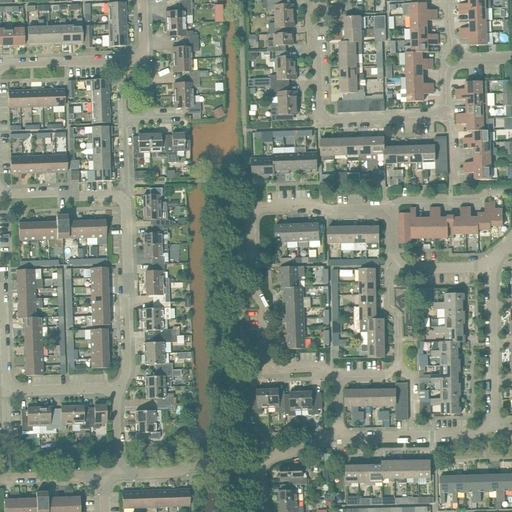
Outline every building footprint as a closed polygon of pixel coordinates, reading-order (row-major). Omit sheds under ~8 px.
[(282,5),(281,0),(274,0),(268,0),(268,11),(275,11),(275,17),(294,17),(294,5),(282,5)] [(468,0),(469,4),(459,4),(459,9),(486,8),(485,0),(468,0)] [(108,14),(125,14),(125,2),(107,3),(108,14)] [(410,16),(437,15),(437,10),(427,10),(426,3),(403,4),(403,16),(410,16)] [(192,6),(179,7),(179,12),(166,12),(166,25),(185,24),(185,16),(192,16),(192,6)] [(342,6),(328,7),(329,15),(342,15),(342,6)] [(486,8),(459,9),(459,15),(469,14),(469,21),(486,21),(486,8)] [(126,24),(125,14),(108,14),(108,25),(126,24)] [(437,20),(437,15),(410,16),(411,28),(427,28),(427,21),(437,20)] [(294,17),(275,17),(275,24),(269,24),(269,36),(274,35),(283,35),(283,34),(283,28),(295,27),(294,17)] [(345,30),(361,30),(361,17),(344,17),(345,30)] [(71,26),(65,26),(65,19),(60,19),(60,27),(61,44),(71,44),(71,26)] [(77,19),(77,26),(71,26),(71,44),(82,44),(82,19),(77,19)] [(486,21),(469,21),(470,28),(459,29),(460,34),(486,33),(486,21)] [(126,24),(108,25),(104,25),(104,30),(108,30),(109,36),(126,35),(126,32),(128,31),(128,26),(126,26),(126,24)] [(185,24),(166,25),(167,37),(185,36),(185,43),(198,42),(198,36),(193,36),(193,32),(186,32),(185,24)] [(39,45),(38,27),(27,28),(28,46),(39,45)] [(49,27),(38,27),(39,45),(50,45),(49,27)] [(60,27),(49,27),(50,45),(61,44),(60,27)] [(24,28),(12,29),(13,47),(18,47),(17,46),(24,45),(24,28)] [(427,28),(411,28),(411,40),(438,40),(438,34),(427,35),(427,28)] [(13,47),(12,29),(1,29),(2,46),(9,46),(9,47),(13,47)] [(361,30),(345,30),(345,42),(345,43),(356,42),(356,43),(362,42),(361,30)] [(486,33),(460,34),(460,39),(470,39),(470,46),(487,45),(486,33)] [(274,35),(274,41),(267,42),(267,48),(267,52),(267,53),(270,53),(281,52),(281,51),(281,46),(293,45),(293,34),(283,34),(283,35),(274,35)] [(126,39),(126,35),(109,36),(109,47),(127,46),(127,45),(129,44),(129,39),(126,39)] [(438,40),(411,40),(411,52),(411,53),(422,52),(422,53),(428,53),(428,45),(438,45),(438,40)] [(198,42),(185,43),(185,47),(172,48),(172,61),(192,60),(192,53),(198,53),(198,42)] [(345,43),(345,42),(339,43),(340,56),(356,55),(356,43),(356,42),(345,43)] [(283,51),(281,51),(281,52),(270,53),(270,55),(270,64),(274,64),(274,70),(277,70),(296,69),(296,66),(298,66),(298,59),(296,59),(296,57),(284,57),(283,51)] [(411,53),(411,52),(405,53),(406,65),(433,64),(432,59),(422,59),(422,53),(422,52),(411,53)] [(361,55),(356,55),(340,56),(340,68),(357,68),(356,63),(361,63),(361,55)] [(192,60),(172,61),(173,72),(186,72),(186,78),(199,78),(199,77),(203,77),(203,72),(192,73),(192,60)] [(433,70),(433,64),(406,65),(406,77),(423,77),(423,70),(433,70)] [(357,74),(357,68),(340,68),(341,81),(357,80),(365,80),(364,73),(357,74)] [(296,69),(277,70),(277,77),(270,77),(271,87),(285,87),(284,80),(296,80),(296,69)] [(423,77),(406,77),(407,90),(433,89),(433,83),(423,84),(423,77)] [(199,78),(186,78),(186,83),(173,84),(174,97),(193,96),(193,88),(200,88),(199,78)] [(91,92),(108,91),(108,79),(85,80),(86,86),(90,85),(91,92)] [(357,93),(357,80),(341,81),(341,94),(357,93)] [(466,89),(456,90),(456,95),(487,94),(487,81),(482,81),(465,82),(466,89)] [(285,92),(285,87),(271,87),(271,99),(278,98),(278,104),(297,104),(297,92),(285,92)] [(53,90),(53,106),(64,106),(64,89),(53,90)] [(434,94),(433,89),(407,90),(407,102),(424,102),(424,94),(434,94)] [(30,90),(19,91),(20,108),(31,107),(30,90)] [(42,107),(42,90),(30,90),(31,107),(42,107)] [(53,106),(53,90),(42,90),(42,107),(53,106)] [(20,108),(19,91),(8,91),(9,108),(20,108)] [(109,102),(108,91),(91,92),(91,102),(109,102)] [(487,94),(456,95),(456,100),(466,100),(466,107),(488,106),(494,106),(494,100),(494,94),(487,94)] [(193,96),(174,97),(174,108),(187,108),(188,114),(201,113),(200,104),(193,104),(193,96)] [(109,113),(109,102),(91,102),(91,113),(109,113)] [(297,104),(278,104),(279,111),(272,111),(272,121),(286,121),(286,115),(298,114),(297,104)] [(467,114),(456,114),(457,119),(488,118),(488,106),(466,107),(467,114)] [(222,108),(213,113),(217,120),(225,115),(222,108)] [(109,113),(91,113),(92,124),(109,123),(109,113)] [(488,118),(457,119),(457,125),(467,124),(467,131),(473,131),(484,131),(484,130),(488,130),(488,118)] [(92,139),(110,138),(110,137),(112,137),(112,131),(110,132),(109,126),(91,127),(92,139)] [(473,138),(463,138),(463,144),(490,143),(490,130),(488,130),(484,130),(484,131),(473,131),(473,138)] [(155,134),(149,135),(150,156),(157,156),(157,161),(167,161),(166,139),(161,139),(160,132),(155,132),(155,134)] [(166,139),(167,161),(177,161),(177,152),(184,151),(183,133),(177,134),(176,132),(172,132),(172,139),(166,139)] [(150,156),(149,135),(143,135),(143,133),(138,133),(138,140),(133,140),(133,137),(132,137),(133,162),(143,162),(143,156),(150,156)] [(110,138),(92,139),(87,139),(87,144),(92,144),(92,149),(110,149),(110,145),(112,145),(112,139),(110,139),(110,138)] [(371,138),(359,139),(360,161),(367,161),(367,162),(367,171),(372,170),(371,138)] [(384,138),(371,138),(372,170),(378,170),(377,161),(378,161),(377,154),(384,154),(385,154),(384,148),(384,138)] [(334,139),(321,140),(321,156),(321,161),(334,160),(334,156),(334,139)] [(346,139),(334,139),(334,156),(347,155),(346,139)] [(359,139),(346,139),(347,155),(347,162),(360,161),(359,139)] [(490,143),(463,144),(463,149),(474,148),(474,155),(491,155),(497,155),(496,149),(494,149),(493,143),(490,143)] [(422,146),(409,147),(410,163),(417,163),(417,170),(423,170),(423,163),(422,146)] [(435,146),(422,146),(423,163),(435,162),(435,156),(435,150),(435,146)] [(384,148),(385,154),(384,154),(385,164),(397,164),(397,147),(384,148)] [(409,147),(397,147),(397,164),(410,163),(409,147)] [(92,149),(92,154),(87,154),(87,160),(93,160),(111,160),(110,149),(92,149)] [(306,153),(295,154),(296,170),(302,170),(302,173),(307,173),(306,153)] [(317,153),(306,153),(307,173),(311,173),(311,170),(318,170),(317,153)] [(274,158),(274,171),(281,171),(281,174),(285,174),(284,154),(274,154),(274,158)] [(296,170),(295,154),(284,154),(285,174),(289,174),(289,171),(296,170)] [(55,156),(56,172),(67,172),(66,155),(55,156)] [(474,162),(464,163),(464,168),(491,167),(491,155),(474,155),(474,162)] [(33,156),(22,157),(22,174),(33,173),(33,156)] [(44,173),(44,156),(33,156),(33,173),(44,173)] [(56,172),(55,156),(44,156),(44,173),(56,172)] [(22,174),(22,157),(10,157),(11,174),(22,174)] [(274,158),(263,159),(263,178),(268,178),(268,175),(275,175),(274,171),(274,158)] [(263,178),(263,159),(252,159),(252,176),(259,176),(259,179),(263,178)] [(111,170),(111,160),(93,160),(93,171),(111,170)] [(79,161),(74,161),(70,161),(70,172),(78,171),(79,171),(79,161)] [(491,167),(464,168),(464,173),(474,173),(475,180),(491,180),(491,170),(491,167)] [(111,170),(93,171),(94,182),(115,181),(114,173),(111,173),(111,170)] [(79,182),(78,171),(70,172),(71,183),(79,182)] [(335,181),(347,180),(347,173),(335,173),(335,175),(335,181)] [(143,208),(166,207),(166,203),(160,203),(160,196),(162,196),(162,188),(149,189),(150,196),(143,196),(143,208)] [(490,202),(490,203),(491,226),(503,226),(503,209),(495,209),(495,202),(490,202)] [(491,226),(490,203),(485,203),(485,213),(478,214),(478,218),(478,230),(491,230),(491,226)] [(166,212),(166,207),(143,208),(143,220),(150,220),(151,227),(164,226),(164,219),(162,219),(162,212),(166,212)] [(471,207),(466,208),(466,234),(478,234),(478,230),(478,218),(471,218),(471,207)] [(423,239),(422,218),(416,218),(416,208),(411,208),(411,213),(411,219),(411,225),(411,231),(411,237),(411,239),(423,239)] [(436,238),(435,208),(430,208),(430,218),(422,218),(423,239),(436,238)] [(448,238),(447,218),(441,218),(441,208),(435,208),(436,238),(448,238)] [(466,234),(466,208),(460,208),(460,218),(454,218),(454,235),(466,234)] [(67,222),(68,222),(67,217),(56,217),(56,222),(57,222),(57,239),(68,239),(67,222)] [(86,221),(77,222),(77,238),(87,238),(86,221)] [(96,221),(86,221),(87,238),(97,238),(96,221)] [(105,221),(96,221),(97,238),(106,237),(105,221)] [(309,241),(308,221),(304,222),(304,224),(297,225),(298,242),(309,241)] [(308,221),(309,241),(320,241),(319,224),(312,224),(312,221),(308,221)] [(56,222),(47,223),(48,239),(57,239),(57,222),(56,222)] [(77,222),(68,222),(67,222),(68,239),(77,238),(77,222)] [(287,242),(286,222),(282,222),(282,225),(275,226),(276,242),(287,242)] [(298,242),(297,225),(291,225),(290,222),(286,222),(287,242),(298,242)] [(28,240),(28,223),(18,224),(19,240),(28,240)] [(38,240),(37,223),(28,223),(28,240),(38,240)] [(48,239),(47,223),(37,223),(38,240),(48,239)] [(167,226),(164,226),(151,227),(151,234),(144,234),(144,246),(167,245),(167,240),(169,240),(169,233),(167,233),(167,226)] [(341,244),(341,227),(328,227),(328,244),(341,244)] [(354,227),(341,227),(341,244),(354,243),(354,227)] [(366,243),(366,227),(354,227),(354,243),(366,243)] [(366,227),(366,243),(379,243),(379,227),(366,227)] [(167,250),(167,245),(144,246),(145,258),(151,257),(152,265),(164,264),(164,256),(161,256),(161,250),(167,250)] [(164,264),(152,265),(152,272),(145,272),(145,284),(174,283),(174,280),(168,280),(168,278),(162,279),(162,272),(164,272),(164,264)] [(298,277),(298,267),(281,267),(281,274),(278,274),(279,278),(298,277)] [(328,270),(326,270),(326,267),(319,267),(319,270),(323,270),(323,277),(328,277),(328,270)] [(90,278),(107,277),(107,268),(90,268),(90,278)] [(359,282),(376,282),(375,269),(359,270),(359,282)] [(17,280),(34,279),(33,270),(17,270),(17,280)] [(57,279),(62,278),(62,270),(57,270),(57,273),(52,273),(53,279),(57,279)] [(107,277),(90,278),(91,287),(108,287),(107,277)] [(279,278),(279,282),(282,282),(282,288),(286,288),(303,288),(303,287),(298,287),(298,277),(279,278)] [(34,289),(34,279),(17,280),(18,289),(34,289)] [(376,282),(359,282),(359,295),(376,295),(376,282)] [(174,286),(174,283),(145,284),(146,296),(153,295),(153,302),(156,302),(165,302),(165,295),(163,295),(162,288),(168,288),(168,286),(174,286)] [(108,287),(91,287),(91,297),(108,296),(108,287)] [(286,288),(286,294),(283,294),(283,298),(303,298),(303,288),(286,288)] [(34,289),(18,289),(18,299),(34,298),(34,289)] [(434,306),(463,306),(462,300),(464,300),(464,294),(445,294),(445,303),(434,303),(434,306)] [(376,307),(376,295),(359,295),(360,307),(376,307)] [(108,296),(91,297),(91,307),(108,306),(108,296)] [(34,298),(18,299),(18,309),(35,308),(34,298)] [(283,298),(284,302),(286,302),(287,308),(303,308),(303,298),(283,298)] [(165,302),(156,302),(156,308),(142,309),(142,311),(140,312),(140,318),(143,319),(143,320),(162,320),(162,310),(170,309),(170,302),(165,302)] [(109,316),(108,306),(91,307),(92,316),(109,316)] [(463,312),(463,306),(434,306),(434,310),(445,309),(445,318),(465,318),(464,311),(463,312)] [(71,307),(66,307),(66,317),(71,317),(71,314),(76,314),(75,308),(71,309),(71,307)] [(376,320),(376,307),(360,307),(360,320),(368,320),(376,320)] [(35,318),(35,308),(18,309),(19,318),(35,318)] [(287,308),(287,314),(284,314),(284,319),(304,318),(303,308),(287,308)] [(109,325),(109,316),(92,316),(92,326),(109,325)] [(35,319),(35,318),(19,318),(19,319),(24,319),(24,328),(41,328),(40,318),(35,319)] [(284,319),(284,323),(287,323),(288,329),(304,328),(304,318),(284,319)] [(465,318),(445,318),(446,327),(435,327),(435,330),(463,330),(463,324),(465,324),(465,318)] [(384,319),(376,320),(368,320),(368,332),(384,332),(384,319)] [(162,320),(143,320),(143,322),(140,323),(141,329),(143,330),(143,331),(157,331),(157,337),(176,336),(176,330),(163,331),(162,320)] [(41,337),(41,328),(24,328),(24,338),(41,337)] [(304,328),(288,329),(288,335),(285,335),(285,339),(305,338),(304,328)] [(91,340),(107,339),(107,329),(90,330),(91,340)] [(463,336),(463,330),(435,330),(435,334),(446,333),(446,342),(459,342),(465,342),(465,335),(463,336)] [(384,345),(384,332),(368,332),(368,345),(384,345)] [(176,336),(157,337),(157,342),(144,343),(144,354),(163,354),(163,344),(177,343),(176,336)] [(41,337),(24,338),(25,347),(41,347),(41,337)] [(305,338),(285,339),(285,343),(288,343),(288,349),(305,349),(305,338)] [(108,349),(107,339),(91,340),(91,350),(108,349)] [(459,342),(446,342),(434,342),(431,351),(430,351),(430,355),(458,354),(458,348),(459,348),(459,342)] [(384,345),(368,345),(362,345),(362,352),(368,352),(368,358),(385,358),(384,345)] [(64,346),(59,346),(54,346),(54,356),(60,356),(65,356),(64,346)] [(41,347),(25,347),(25,357),(42,356),(41,347)] [(108,359),(108,349),(91,350),(91,359),(108,359)] [(163,354),(144,354),(144,365),(158,365),(158,370),(172,371),(172,364),(164,365),(163,354)] [(458,354),(430,355),(430,358),(441,357),(441,366),(460,366),(460,360),(458,360),(458,354)] [(42,366),(42,356),(25,357),(25,366),(42,366)] [(108,359),(91,359),(92,369),(108,368),(108,359)] [(42,366),(25,366),(26,376),(42,376),(42,366)] [(460,366),(441,366),(441,375),(430,375),(430,378),(458,378),(458,372),(460,372),(460,366)] [(172,371),(158,370),(158,376),(145,377),(145,389),(164,388),(170,388),(170,382),(172,381),(172,371)] [(458,378),(430,378),(430,382),(441,382),(441,390),(460,390),(460,384),(458,384),(458,378)] [(285,415),(285,398),(285,394),(279,394),(279,387),(274,387),(274,389),(268,390),(268,408),(275,407),(275,413),(282,413),(282,411),(285,411),(285,415)] [(164,388),(145,389),(146,399),(159,399),(159,405),(173,404),(173,393),(165,394),(164,388)] [(268,408),(268,390),(262,390),(262,388),(257,388),(257,395),(251,395),(252,412),(255,412),(255,414),(262,413),(262,408),(268,408)] [(301,392),(302,410),(308,410),(308,415),(315,415),(315,414),(318,413),(318,397),(312,397),(312,390),(307,390),(307,392),(301,392)] [(358,406),(358,390),(345,390),(345,407),(358,406)] [(371,406),(370,390),(358,390),(358,406),(371,406)] [(383,406),(383,390),(370,390),(371,406),(383,406)] [(396,390),(383,390),(383,406),(396,406),(396,402),(396,396),(396,390)] [(460,390),(441,390),(441,399),(430,399),(430,402),(459,402),(458,396),(460,396),(460,390)] [(290,398),(285,398),(285,415),(288,415),(288,416),(295,416),(295,411),(302,410),(301,392),(295,393),(295,391),(290,391),(290,398)] [(459,408),(459,402),(430,402),(430,406),(441,406),(442,414),(461,414),(460,408),(459,408)] [(94,410),(88,411),(89,428),(93,428),(93,429),(99,429),(99,423),(106,423),(106,405),(99,405),(99,403),(94,404),(94,410)] [(78,406),(72,406),(73,424),(80,424),(80,430),(87,429),(87,428),(89,428),(88,411),(83,411),(83,404),(78,404),(78,406)] [(44,407),(38,408),(39,426),(46,425),(46,431),(53,431),(53,429),(56,429),(55,412),(49,412),(49,405),(44,405),(44,407)] [(73,424),(72,406),(65,407),(65,405),(60,405),(61,412),(55,412),(56,429),(59,429),(59,430),(66,430),(66,425),(73,424)] [(39,426),(38,408),(32,408),(32,406),(27,406),(27,413),(22,413),(22,410),(21,410),(22,430),(26,430),(26,432),(33,431),(33,426),(39,426)] [(135,411),(136,423),(155,422),(160,422),(160,411),(160,410),(135,411)] [(155,422),(136,423),(136,433),(139,433),(139,440),(160,439),(160,432),(155,432),(155,422)] [(395,481),(394,461),(382,462),(382,466),(383,479),(390,478),(390,482),(395,481)] [(406,461),(394,461),(395,481),(399,481),(399,478),(406,478),(406,461)] [(418,461),(406,461),(406,478),(414,478),(414,481),(418,481),(418,461)] [(430,461),(418,461),(418,481),(419,481),(419,478),(426,478),(426,481),(431,481),(430,461)] [(370,466),(370,486),(375,486),(375,483),(383,483),(383,479),(382,466),(377,466),(376,464),(372,464),(371,466),(370,466)] [(293,485),(301,485),(307,484),(307,478),(307,473),(302,473),(302,465),(281,466),(281,479),(293,479),(293,485)] [(359,483),(358,466),(346,466),(346,486),(351,486),(351,483),(359,483)] [(370,486),(370,466),(358,466),(359,483),(366,483),(366,486),(370,486)] [(511,490),(511,474),(500,475),(501,501),(505,501),(505,491),(511,490)] [(488,475),(476,476),(477,502),(481,501),(481,492),(488,492),(488,475)] [(497,501),(495,501),(496,510),(501,510),(501,501),(500,475),(488,475),(488,492),(496,491),(497,501)] [(452,493),(452,476),(440,477),(441,503),(445,503),(445,493),(452,493)] [(464,476),(452,476),(452,493),(453,502),(457,502),(457,493),(464,492),(464,476)] [(477,502),(476,476),(464,476),(464,492),(472,492),(472,502),(476,502),(477,502)] [(301,485),(293,485),(284,485),(284,491),(278,491),(278,496),(280,496),(280,502),(298,501),(298,495),(303,494),(303,488),(301,488),(301,485)] [(178,490),(178,506),(189,506),(189,489),(178,490)] [(72,511),(72,497),(73,497),(73,490),(64,491),(64,498),(64,511),(72,511)] [(167,507),(166,490),(155,491),(156,507),(167,507)] [(178,506),(178,490),(166,490),(167,507),(178,506)] [(134,508),(133,491),(122,492),(123,509),(134,508)] [(144,491),(133,491),(134,508),(145,508),(144,491)] [(156,507),(155,491),(144,491),(145,508),(156,507)] [(18,511),(18,499),(19,499),(19,492),(10,493),(10,500),(11,500),(11,511),(18,511)] [(41,511),(41,492),(36,493),(32,493),(32,499),(34,499),(34,511),(41,511)] [(47,492),(41,492),(41,511),(49,511),(49,498),(52,498),(51,493),(47,493),(47,492)] [(80,511),(80,497),(73,497),(72,497),(72,511),(80,511)] [(358,505),(358,499),(358,497),(346,497),(346,505),(358,505)] [(57,511),(57,498),(52,498),(49,498),(49,511),(57,511)] [(26,511),(26,499),(19,499),(18,499),(18,511),(26,511)] [(32,499),(26,499),(26,511),(34,511),(34,499),(32,499)] [(298,501),(280,502),(280,508),(278,508),(278,511),(303,511),(304,507),(298,508),(298,501)]
